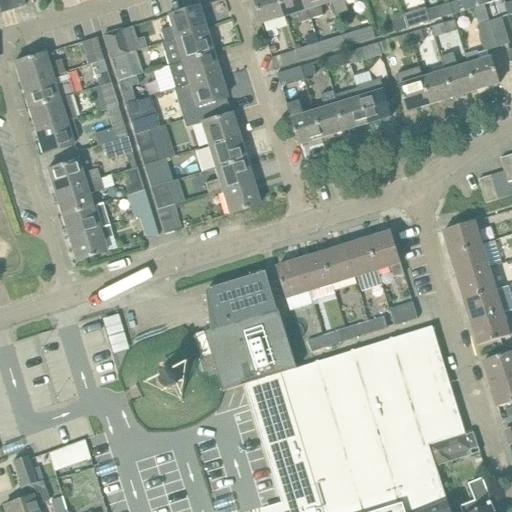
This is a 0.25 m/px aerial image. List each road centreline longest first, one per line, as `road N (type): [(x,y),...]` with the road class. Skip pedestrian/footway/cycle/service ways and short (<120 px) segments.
road 1 (residential): [(68,297),(10,111),(2,41),(120,0)]
road 2 (residential): [(504,474),(413,185)]
road 3 (residential): [(68,297),(303,225)]
road 4 (residential): [(303,225),(233,0)]
